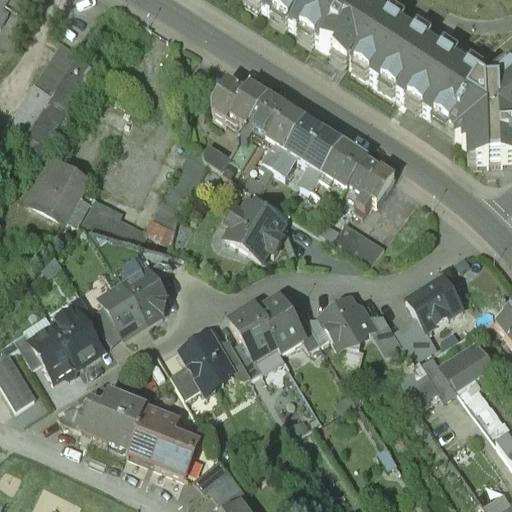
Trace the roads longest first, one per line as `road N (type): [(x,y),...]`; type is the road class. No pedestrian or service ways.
road 1 (residential): [(89,387),(240,298),(296,282),(402,279),(488,219)]
road 2 (secondary): [(162,0),(488,219)]
road 3 (residential): [(153,511),(0,436)]
